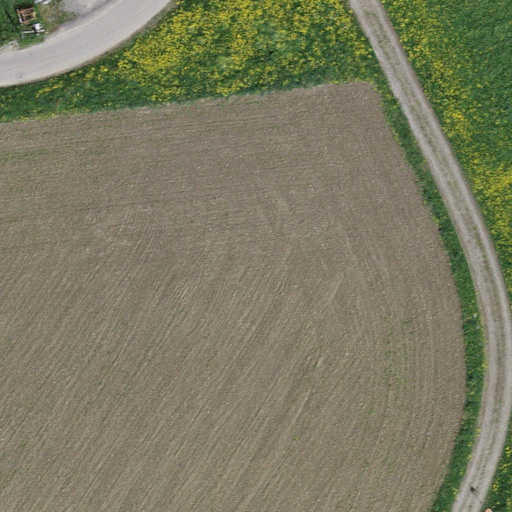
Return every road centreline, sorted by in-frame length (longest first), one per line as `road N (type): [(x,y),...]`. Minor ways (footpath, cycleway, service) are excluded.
road 1 (track): [(469,511),(505,385),(484,269),(360,0)]
road 2 (unclassified): [(143,0),(80,43),(0,68)]
